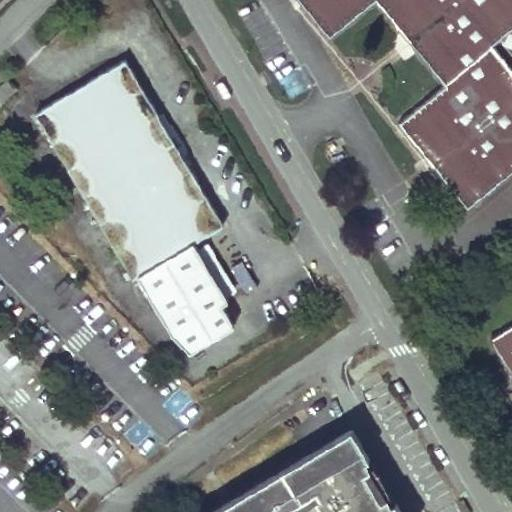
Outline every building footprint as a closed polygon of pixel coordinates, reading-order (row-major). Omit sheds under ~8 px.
[(511,0),(297,0),(328,37),(373,0),(374,0),(443,86),(397,123),(464,207),(511,168),(511,70),(492,46),(511,29),(511,0)] [(220,222),(121,55),(31,110),(129,275),(134,272),(169,331),(186,349),(230,323),(218,301),(224,298),(190,240),(220,222)] [(8,78),(0,85),(0,104),(1,105),(19,89),(8,78)] [(511,322),(487,338),(511,380),(511,322)] [(349,433),(214,511),(283,511),(314,494),(318,501),(313,503),(318,511),(396,511),(393,506),(388,508),(384,501),(378,504),(361,475),(367,472),(363,465),(367,462),(349,433)]
